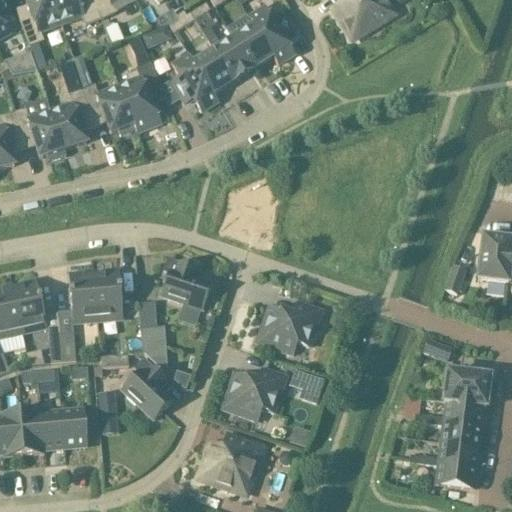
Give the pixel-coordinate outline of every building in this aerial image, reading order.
[(39,36),(60,28),(50,0),(23,0),(29,15),(18,19),(29,49),(42,44),(39,36)] [(50,0),(60,28),(82,20),(85,28),(101,23),(91,0),(50,0)] [(91,0),(101,23),(116,15),(115,14),(136,4),(133,0),(91,0)] [(226,4),(224,0),(216,0),(210,4),(214,11),(226,4)] [(351,0),(332,12),(352,44),(384,24),(378,14),(388,8),(383,0),(351,0)] [(0,42),(9,37),(4,28),(13,23),(0,1),(0,42)] [(202,9),(189,17),(194,24),(206,16),(202,9)] [(264,10),(248,20),(278,68),(293,58),(286,45),(294,40),(280,17),(272,23),(264,10)] [(183,15),(176,19),(179,23),(185,19),(183,15)] [(173,37),(194,24),(189,17),(185,19),(179,23),(169,30),(173,37)] [(252,29),(233,41),(252,72),(272,60),(277,68),(278,68),(248,20),(247,21),(252,29)] [(233,41),(212,54),(232,85),(252,72),(233,41)] [(188,58),(187,58),(217,106),(217,105),(212,97),(232,85),(212,54),(193,66),(188,58)] [(20,61),(26,76),(36,74),(30,58),(20,61)] [(201,116),(217,106),(187,58),(171,68),(179,81),(170,86),(185,108),(193,103),(201,116)] [(72,65),(80,87),(89,84),(82,61),(72,65)] [(135,133),(137,136),(160,127),(149,101),(161,96),(149,67),(136,72),(139,80),(117,89),(135,133)] [(117,89),(96,97),(93,89),(81,94),(92,124),(103,119),(110,137),(118,134),(120,139),(135,133),(117,89)] [(71,107),(49,113),(62,153),(63,153),(86,145),(80,128),(92,124),(81,94),(68,98),(71,107)] [(62,153),(49,113),(27,121),(24,113),(11,117),(21,147),(33,143),(39,161),(46,158),(48,164),(65,159),(63,153),(62,153)] [(0,125),(1,128),(0,128),(0,171),(14,168),(9,150),(21,147),(11,117),(0,119),(0,125)] [(477,284),(507,288),(511,245),(483,242),(477,284)] [(178,307),(179,305),(202,313),(211,289),(189,281),(193,270),(167,261),(163,274),(167,276),(160,299),(168,302),(167,304),(178,307)] [(444,294),(456,299),(465,274),(453,269),(444,294)] [(93,280),(97,325),(122,323),(118,274),(103,275),(103,279),(93,280)] [(72,327),(97,325),(93,280),(83,281),(83,277),(68,278),(72,327)] [(12,293),(22,337),(46,331),(35,284),(20,287),(21,291),(12,293)] [(0,341),(22,337),(12,293),(2,295),(1,292),(0,291),(0,341)] [(293,359),(296,347),(308,351),(320,315),(295,307),(292,318),(269,311),(257,346),(293,359)] [(331,334),(341,337),(345,322),(336,319),(331,334)] [(140,331),(142,354),(146,357),(168,379),(165,329),(140,331)] [(73,336),(60,337),(62,366),(75,365),(73,336)] [(50,367),(62,366),(60,337),(48,338),(50,367)] [(452,353),(427,344),(422,356),(447,365),(452,353)] [(0,351),(0,377),(9,375),(0,351)] [(100,361),(101,372),(128,370),(127,359),(100,361)] [(136,407),(154,424),(172,405),(155,389),(163,380),(143,362),(134,372),(138,375),(121,393),(127,399),(126,400),(134,408),(136,407)] [(88,372),(72,373),(73,384),(89,383),(88,372)] [(258,425),(261,413),(273,417),(285,381),(260,373),(257,384),(234,377),(222,413),(258,425)] [(55,374),(38,375),(39,387),(55,386),(55,374)] [(23,388),(39,387),(38,375),(23,376),(23,388)] [(447,376),(443,405),(485,411),(489,381),(447,376)] [(299,402),(316,408),(324,384),(307,378),(302,394),(299,402)] [(9,383),(0,386),(0,398),(13,394),(9,383)] [(98,425),(115,423),(113,396),(96,398),(98,425)] [(485,411),(443,405),(443,406),(446,406),(444,422),(444,426),(480,430),(482,411),(485,411)] [(59,415),(63,452),(85,450),(82,413),(59,415)] [(37,415),(19,417),(22,458),(41,456),(40,454),(37,417),(37,415)] [(59,415),(37,417),(40,454),(63,452),(59,415)] [(0,418),(1,421),(4,457),(4,460),(22,458),(19,417),(0,418)] [(414,427),(428,428),(429,420),(414,419),(414,423),(414,427)] [(444,426),(444,422),(429,420),(428,428),(443,430),(441,446),(477,451),(480,430),(444,426)] [(234,495),(238,484),(249,487),(261,452),(237,443),(233,455),(210,447),(198,483),(234,495)] [(441,446),(439,462),(439,466),(475,471),(477,451),(441,446)] [(279,463),(286,468),(292,464),(290,456),(282,456),(279,463)] [(409,467),(423,469),(424,460),(410,459),(409,467)] [(439,466),(439,462),(424,460),(423,469),(438,470),(436,488),(472,492),(475,471),(439,466)]
